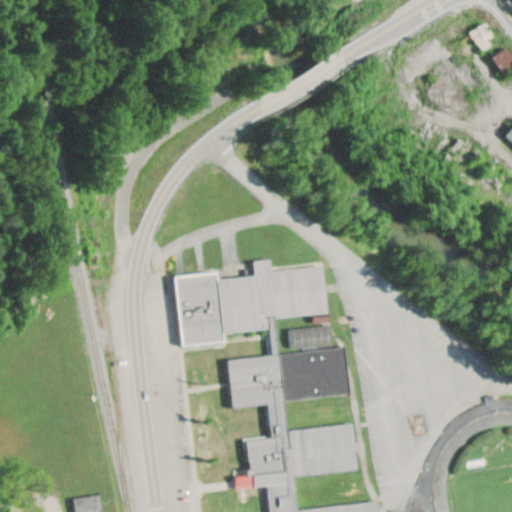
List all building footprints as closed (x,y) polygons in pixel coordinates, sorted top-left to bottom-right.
[(485,48),(493,43),(485,31),(477,37),(485,48)] [(507,73),(511,69),(511,50),(509,47),(496,56),(507,73)] [(331,312),(326,265),(273,270),(272,258),(254,259),(256,275),(219,278),(218,271),(177,275),(183,345),(226,341),(225,332),(272,328),(271,317),(331,312)] [(172,299),(151,301),(156,355),(177,352),(172,299)] [(351,395),(347,347),(280,353),(284,400),(351,395)] [(380,511),(380,499),(298,507),(295,475),(359,469),(355,422),(287,429),(285,403),(279,404),(286,473),(264,475),(267,511),(380,511)] [(75,511),(103,511),(103,495),(75,495),(75,511)]
